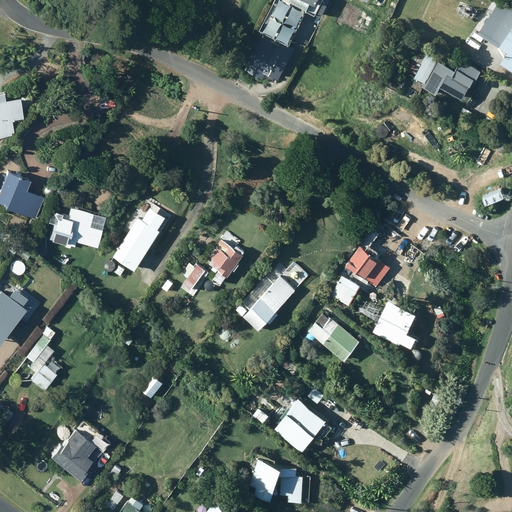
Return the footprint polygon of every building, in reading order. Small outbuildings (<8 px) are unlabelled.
[(273,0),(259,31),(290,46),(308,9),(322,16),(329,0),(273,0)] [(503,6),(493,0),(478,0),(476,4),(496,17),(503,6)] [(499,61),(511,68),(511,14),(507,11),(485,43),(500,51),(502,48),(505,50),(499,61)] [(248,67),(277,82),(291,56),(262,41),(248,67)] [(463,95),(471,78),(477,82),(483,67),(458,56),(455,64),(437,57),(441,52),(428,47),(413,73),(422,77),(420,82),(437,91),(441,84),(463,95)] [(374,77),(380,80),(384,74),(378,71),(374,77)] [(19,95),(5,98),(3,90),(0,90),(0,138),(16,135),(13,120),(23,118),(19,95)] [(491,103),(475,93),(468,104),(472,107),(466,116),(478,123),(491,103)] [(0,200),(36,217),(42,198),(24,190),(29,178),(9,170),(5,179),(2,177),(0,182),(0,190),(0,191),(0,200)] [(58,182),(54,197),(70,201),(74,186),(58,182)] [(504,187),(483,193),(486,203),(507,197),(504,187)] [(138,264),(163,225),(160,224),(165,216),(170,219),(173,214),(153,201),(145,214),(140,212),(116,250),(138,264)] [(76,235),(98,239),(101,221),(91,219),(93,206),(71,202),(70,209),(63,208),(63,204),(57,203),(57,207),(51,205),(50,213),(55,214),(54,220),(56,220),(53,231),(67,234),(66,239),(75,241),(76,235)] [(428,235),(417,229),(404,251),(415,257),(428,235)] [(216,273),(223,278),(245,250),(225,234),(212,251),(216,254),(212,258),(221,265),(216,273)] [(347,261),(378,282),(392,262),(362,240),(347,261)] [(194,285),(208,266),(199,260),(193,267),(189,264),(185,269),(190,272),(185,279),(194,285)] [(122,272),(127,265),(122,262),(117,269),(122,272)] [(346,269),(333,291),(352,299),(363,279),(346,269)] [(260,326),(298,284),(283,270),(245,313),(260,326)] [(432,277),(422,273),(417,286),(427,290),(432,277)] [(6,288),(0,284),(0,333),(23,299),(18,296),(23,290),(10,282),(6,288)] [(393,295),(377,329),(401,341),(403,336),(414,341),(419,331),(408,326),(417,307),(393,295)] [(368,299),(359,312),(374,322),(383,309),(368,299)] [(332,315),(325,309),(316,321),(320,324),(316,329),(319,331),(332,315)] [(360,337),(339,320),(322,339),(344,357),(360,337)] [(45,385),(57,369),(36,353),(50,335),(44,330),(27,352),(33,357),(29,363),(37,368),(32,376),(45,385)] [(434,344),(426,342),(420,361),(428,364),(434,344)] [(165,383),(154,374),(141,389),(152,398),(165,383)] [(279,405),(261,388),(249,402),(256,408),(253,412),(264,422),(279,405)] [(448,394),(435,388),(427,403),(440,410),(448,394)] [(301,392),(276,427),(303,447),(329,413),(301,392)] [(52,450),(81,472),(91,459),(89,457),(93,452),(87,448),(96,437),(76,422),(64,438),(62,436),(52,450)] [(386,456),(376,449),(369,458),(380,466),(386,456)] [(282,468),(284,468),(283,489),(291,490),(290,496),(304,497),(305,471),(298,470),(299,462),(285,462),(287,457),(260,453),(252,478),(260,481),(258,487),(274,492),(282,468)] [(115,476),(122,466),(116,461),(109,472),(115,476)] [(115,506),(125,494),(118,488),(108,500),(115,506)] [(151,511),(141,504),(145,500),(133,491),(121,507),(123,508),(119,511),(151,511)] [(240,511),(243,509),(224,495),(220,500),(216,497),(204,511),(240,511)]
